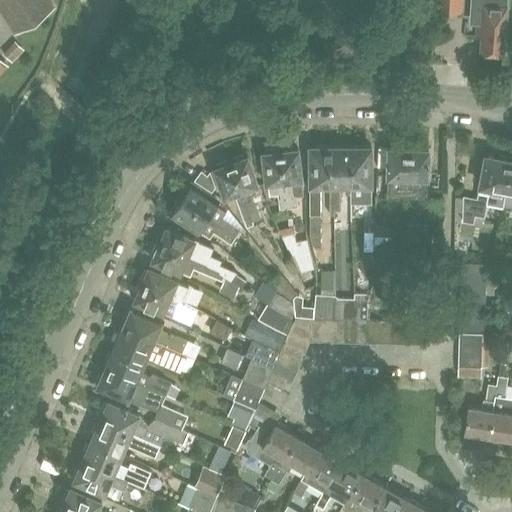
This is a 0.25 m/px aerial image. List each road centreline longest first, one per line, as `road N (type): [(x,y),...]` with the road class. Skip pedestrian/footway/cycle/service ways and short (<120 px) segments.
road 1 (residential): [(149,171),(171,140),(254,104),(326,98),(511,108)]
road 2 (residential): [(10,511),(149,171)]
road 3 (residential): [(297,413),(323,349),(438,356)]
road 4 (residential): [(482,511),(439,445),(438,356)]
road 5 (unclassified): [(149,171),(52,92)]
